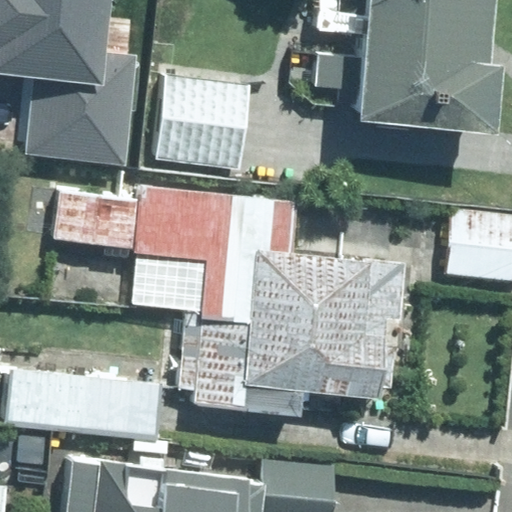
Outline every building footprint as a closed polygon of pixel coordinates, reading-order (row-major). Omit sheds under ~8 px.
[(23,150),(121,162),(135,53),(92,48),(95,0),(0,0),(0,65),(33,68),(23,150)] [(360,0),(350,106),(473,118),(485,0),(360,0)] [(352,41),(315,40),(313,89),(349,91),(352,41)] [(250,70),(162,62),(153,150),(241,159),(250,70)] [(43,232),(128,240),(127,244),(201,252),(193,308),(234,314),(233,321),(193,319),(189,400),(292,405),(293,382),(369,388),(380,255),(279,247),(280,238),(286,198),(211,187),(210,190),(133,183),(132,197),(47,188),(43,232)] [(511,207),(448,205),(445,274),(511,276),(511,207)] [(156,377),(3,364),(0,395),(0,417),(151,431),(156,377)] [(266,454),(260,511),(320,511),(325,460),(266,454)] [(232,511),(236,471),(91,457),(85,511),(232,511)]
